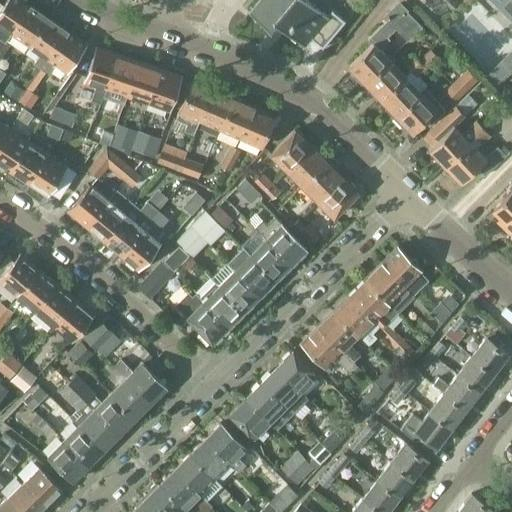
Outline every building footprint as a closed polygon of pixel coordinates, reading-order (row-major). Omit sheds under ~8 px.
[(6,0),(0,9),(0,23),(12,32),(30,5),(22,0),(6,0)] [(310,37),(323,48),(345,21),(332,10),(327,15),(309,0),(259,0),(249,13),(270,30),(276,22),(304,45),(310,37)] [(511,0),(498,0),(511,14),(511,0)] [(350,65),(365,82),(390,59),(380,48),(390,39),(387,36),(395,28),(408,40),(422,26),(400,3),(385,17),(387,19),(368,37),(373,43),(350,65)] [(12,32),(30,45),(49,18),(30,5),(12,32)] [(22,84),(28,87),(67,30),(49,18),(30,45),(40,51),(33,62),(36,64),(22,84)] [(67,30),(28,87),(28,88),(19,100),(30,107),(38,95),(31,91),(45,70),(49,72),(56,62),(67,70),(86,43),(67,30)] [(490,44),(490,30),(474,30),(473,43),(490,44)] [(0,58),(10,45),(5,42),(5,41),(0,48),(0,58)] [(106,87),(117,54),(96,47),(85,79),(96,83),(91,98),(101,102),(106,87)] [(411,70),(432,51),(430,49),(418,60),(411,53),(402,62),(411,70)] [(417,77),(437,57),(432,51),(411,70),(417,77)] [(106,87),(127,94),(138,62),(117,54),(106,87)] [(365,82),(381,98),(405,75),(390,59),(365,82)] [(127,94),(148,101),(159,69),(138,62),(127,94)] [(502,75),(493,67),(485,75),(493,84),(502,75)] [(445,89),(456,100),(477,79),(466,68),(445,89)] [(159,69),(148,101),(169,108),(181,76),(159,69)] [(381,98),(396,115),(421,92),(405,75),(381,98)] [(201,117),(214,87),(193,78),(176,118),(186,123),(184,129),(194,133),(201,117)] [(2,90),(16,100),(24,89),(10,79),(2,90)] [(201,117),(222,126),(234,96),(214,87),(201,117)] [(421,92),(396,115),(412,132),(437,109),(421,92)] [(222,126),(242,134),(254,104),(234,96),(222,126)] [(254,104),(242,134),(263,143),(275,113),(254,104)] [(50,117),(68,125),(74,112),(55,105),(50,117)] [(16,116),(27,124),(33,114),(22,107),(16,116)] [(429,148),(445,165),(485,129),(476,119),(467,127),(471,132),(466,136),(455,125),(463,118),(454,109),(432,128),(440,138),(429,148)] [(0,142),(9,128),(0,121),(0,142)] [(111,142),(132,149),(138,130),(118,123),(111,142)] [(47,133),(57,137),(61,127),(51,124),(47,133)] [(0,142),(0,163),(9,169),(28,140),(9,128),(0,142)] [(271,153),(287,169),(311,145),(295,129),(271,153)] [(485,129),(445,165),(461,182),(477,167),(486,176),(511,152),(504,145),(500,149),(497,146),(485,157),(476,148),(490,135),(485,129)] [(138,130),(132,149),(155,157),(162,138),(138,130)] [(9,169),(27,181),(46,153),(28,140),(9,169)] [(218,166),(224,169),(236,147),(230,144),(218,166)] [(287,169),(302,184),(326,160),(311,145),(287,169)] [(108,166),(124,180),(133,168),(106,146),(87,169),(98,178),(108,166)] [(236,147),(224,169),(229,172),(241,150),(236,147)] [(156,161),(179,170),(184,157),(162,148),(156,161)] [(46,153),(27,181),(46,194),(65,165),(46,153)] [(184,157),(179,170),(191,174),(196,161),(184,157)] [(302,184),(318,200),(342,176),(326,160),(302,184)] [(133,168),(124,180),(131,186),(141,175),(133,168)] [(253,180),(264,191),(273,182),(262,171),(253,180)] [(342,176),(318,200),(334,216),(337,213),(340,213),(345,208),(344,205),(358,192),(342,176)] [(273,182),(264,191),(272,199),(273,197),(277,201),(284,194),(273,182)] [(497,219),(509,231),(511,227),(511,182),(509,186),(511,188),(492,208),(500,216),(497,219)] [(69,210),(86,225),(108,199),(90,184),(69,210)] [(224,198),(236,210),(245,201),(234,189),(224,198)] [(86,225),(103,239),(125,213),(108,199),(86,225)] [(103,239),(120,253),(157,209),(147,200),(139,209),(142,211),(134,220),(125,213),(103,239)] [(211,211),(225,224),(233,216),(219,203),(211,211)] [(157,209),(120,253),(138,268),(160,242),(151,234),(159,225),(161,227),(168,218),(157,209)] [(201,212),(191,224),(201,233),(211,221),(201,212)] [(307,246),(282,221),(275,214),(268,222),(263,217),(255,226),(258,229),(266,237),(291,262),(307,246)] [(306,226),(299,218),(293,224),(301,232),(306,226)] [(319,234),(309,223),(306,226),(301,232),(311,243),(319,234)] [(201,233),(191,224),(180,236),(190,245),(201,233)] [(266,237),(251,253),(275,278),(291,262),(266,237)] [(163,260),(173,270),(189,255),(179,244),(163,260)] [(398,245),(381,262),(404,285),(421,269),(398,245)] [(0,264),(0,280),(17,294),(39,267),(20,252),(14,260),(8,255),(0,264)] [(251,253),(235,268),(260,293),(275,278),(251,253)] [(150,297),(174,272),(161,260),(137,285),(150,297)] [(228,262),(212,277),(244,309),(260,293),(235,268),(235,269),(228,262)] [(381,262),(365,277),(388,301),(404,285),(381,262)] [(17,294),(35,309),(57,282),(39,267),(17,294)] [(212,277),(197,292),(228,324),(244,309),(212,277)] [(365,277),(349,293),(399,343),(403,339),(385,320),(387,318),(379,310),(388,301),(365,277)] [(35,309),(53,324),(75,297),(57,282),(35,309)] [(417,290),(413,294),(430,311),(434,307),(417,290)] [(228,324),(197,292),(193,296),(189,292),(176,304),(200,328),(196,332),(206,342),(210,338),(212,340),(228,324)] [(349,293),(333,309),(356,332),(368,345),(377,336),(373,332),(379,325),(388,334),(384,338),(394,348),(399,343),(349,293)] [(430,311),(413,294),(409,298),(426,315),(430,311)] [(75,297),(53,324),(71,339),(93,312),(75,297)] [(0,302),(0,301),(0,327),(13,312),(0,302)] [(451,312),(440,301),(430,311),(441,322),(451,312)] [(333,309),(317,325),(353,361),(353,360),(360,353),(348,341),(356,332),(333,309)] [(461,316),(452,327),(458,332),(467,320),(461,316)] [(84,336),(96,347),(112,331),(101,319),(84,336)] [(353,361),(317,325),(301,341),(324,364),(333,355),(347,371),(356,362),(353,360),(353,361)] [(486,335),(472,354),(494,370),(508,352),(486,335)] [(93,352),(80,338),(67,351),(80,364),(93,352)] [(438,340),(428,351),(436,358),(446,347),(438,340)] [(292,349),(276,365),(300,390),(316,374),(292,349)] [(0,360),(0,370),(9,378),(21,362),(8,351),(0,360)] [(436,358),(428,351),(419,362),(427,368),(436,358)] [(472,354),(458,372),(480,389),(494,370),(472,354)] [(113,365),(125,377),(126,377),(151,402),(167,386),(142,361),(133,370),(120,357),(113,365)] [(23,365),(9,381),(22,392),(36,375),(23,365)] [(276,365),(261,381),(285,405),(284,405),(292,413),(308,398),(300,390),(276,365)] [(435,385),(443,391),(465,408),(480,389),(458,372),(448,384),(440,378),(435,385)] [(76,373),(68,381),(119,433),(135,417),(110,392),(101,401),(94,394),(96,392),(76,373)] [(408,375),(399,386),(407,392),(416,381),(408,375)] [(126,377),(125,377),(110,392),(135,417),(151,402),(126,377)] [(0,396),(8,387),(0,380),(0,396)] [(87,415),(79,424),(104,449),(119,433),(68,381),(59,390),(78,410),(80,408),(87,415)] [(245,396),(269,420),(278,429),(284,424),(275,415),(284,405),(285,405),(261,381),(245,396)] [(407,392),(399,386),(378,412),(399,428),(406,420),(391,408),(396,402),(397,403),(407,392)] [(443,391),(429,409),(451,426),(465,408),(443,391)] [(269,420),(245,396),(229,412),(253,436),(269,420)] [(39,428),(49,436),(62,422),(44,406),(32,419),(40,427),(39,428)] [(451,426),(429,409),(415,428),(437,445),(451,426)] [(220,420),(204,436),(229,461),(238,471),(245,464),(236,454),(245,445),(220,420)] [(366,423),(357,434),(365,441),(374,430),(366,423)] [(79,424),(63,439),(88,464),(104,449),(79,424)] [(342,439),(333,430),(322,442),(331,450),(342,439)] [(365,441),(357,434),(348,445),(356,452),(365,441)] [(204,436),(189,451),(214,476),(229,461),(204,436)] [(88,464),(63,439),(47,455),(72,480),(88,464)] [(307,451),(320,463),(331,452),(319,440),(307,451)] [(405,440),(391,459),(413,476),(427,457),(405,440)] [(279,467),(297,483),(314,466),(296,449),(279,467)] [(189,451),(174,466),(198,491),(214,476),(189,451)] [(337,458),(327,469),(335,476),(344,465),(337,458)] [(391,459),(377,477),(399,494),(413,476),(391,459)] [(38,465),(22,482),(46,505),(62,489),(38,465)] [(174,466),(158,481),(183,506),(198,491),(174,466)] [(335,476),(327,469),(318,480),(326,487),(335,476)] [(377,477),(363,496),(383,511),(385,511),(399,494),(377,477)] [(158,481),(143,496),(158,511),(188,511),(183,506),(158,481)] [(22,482),(6,497),(21,511),(39,511),(46,505),(22,482)] [(288,504),(276,493),(269,501),(281,511),(288,504)] [(471,493),(457,511),(459,511),(491,511),(493,509),(471,493)] [(158,511),(143,496),(127,511),(158,511)] [(383,511),(363,496),(350,511),(383,511)] [(21,511),(6,497),(0,503),(0,511),(21,511)] [(292,511),(293,511),(304,511),(309,506),(301,500),(292,511)] [(269,501),(259,511),(269,511),(274,507),(269,501)]
